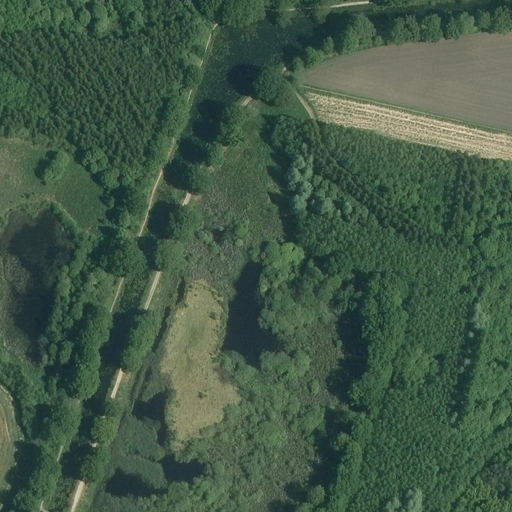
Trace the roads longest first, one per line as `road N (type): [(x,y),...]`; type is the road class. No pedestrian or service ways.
road 1 (track): [(511,18),(390,32),(314,52),(242,105),(194,180),(73,511)]
road 2 (track): [(253,9),(397,0)]
